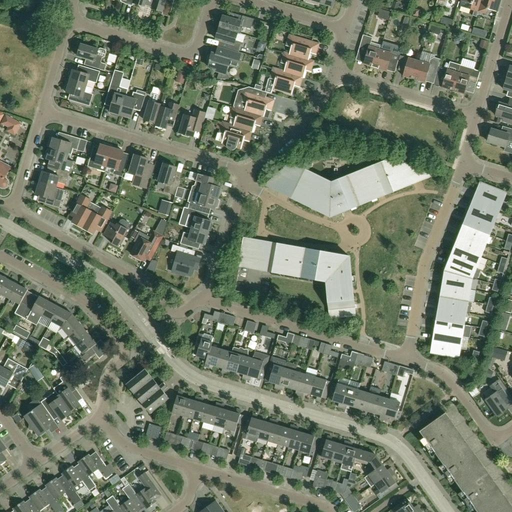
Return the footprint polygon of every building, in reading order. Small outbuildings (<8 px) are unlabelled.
[(172,8),(174,0),(153,0),(153,5),(152,4),(151,9),(163,12),(164,5),(172,8)] [(478,12),(481,0),(460,0),(461,1),(462,2),(460,7),(473,11),(472,16),(476,17),(477,12),(478,12)] [(498,12),(501,0),(481,0),(478,12),(485,14),(487,9),(498,12)] [(388,20),(390,12),(380,9),(378,17),(388,20)] [(234,14),(233,20),(222,17),(219,28),(239,34),(241,27),(251,29),(254,20),(238,15),(234,14)] [(439,34),(441,28),(431,25),(429,31),(439,34)] [(238,52),(241,43),(243,43),(245,36),(239,34),(219,28),(216,40),(228,43),(226,49),(238,52)] [(375,68),(380,50),(381,46),(371,43),(372,38),(363,35),(358,52),(367,54),(364,65),(375,68)] [(314,55),(318,45),(290,36),(286,47),(291,48),(289,55),(308,61),(310,54),(314,55)] [(487,48),(489,42),(481,40),(479,46),(487,48)] [(265,51),(267,43),(261,41),(259,43),(257,48),(258,50),(263,52),(265,51)] [(100,48),(98,50),(81,44),(80,45),(79,46),(77,50),(78,52),(77,56),(86,59),(84,65),(104,71),(106,64),(101,63),(101,62),(102,58),(105,57),(106,52),(105,50),(100,48)] [(386,71),(390,58),(398,61),(399,56),(380,50),(375,68),(386,71)] [(237,67),(240,55),(228,51),(226,58),(211,53),(211,55),(209,55),(208,55),(208,56),(207,66),(208,66),(207,67),(216,70),(215,71),(219,72),(217,79),(228,80),(229,77),(228,75),(226,74),(228,65),(237,67)] [(309,72),(312,62),(308,61),(289,55),(284,54),(281,64),(286,65),(283,72),(301,78),(303,79),(305,71),(309,72)] [(414,80),(419,61),(399,56),(398,61),(406,63),(402,76),(414,80)] [(437,72),(438,67),(440,60),(434,58),(429,60),(428,64),(419,61),(414,80),(425,83),(428,74),(436,76),(437,72)] [(258,69),(260,61),(254,60),(252,68),(258,69)] [(132,74),(134,67),(128,65),(126,72),(132,74)] [(476,84),(478,79),(480,72),(475,70),(460,65),(458,73),(453,91),(464,94),(465,91),(472,93),(475,84),(476,84)] [(458,73),(438,67),(437,72),(439,73),(438,77),(444,78),(441,88),(453,91),(458,73)] [(96,83),(99,72),(87,68),(86,74),(73,70),(73,71),(71,71),(69,73),(68,81),(86,86),(87,81),(96,83)] [(298,88),(301,78),(283,72),(273,69),(270,79),(275,80),(272,88),(292,94),(294,86),(298,88)] [(120,115),(125,97),(130,81),(121,79),(122,74),(114,71),(113,76),(111,84),(107,97),(113,99),(109,112),(111,113),(111,115),(118,117),(119,115),(120,115)] [(183,84),(187,73),(179,71),(176,82),(183,84)] [(107,74),(105,82),(111,84),(113,76),(107,74)] [(511,79),(506,78),(503,89),(511,92),(511,79)] [(93,95),(84,92),(86,86),(68,81),(65,88),(65,92),(66,92),(66,93),(79,97),(77,103),(89,106),(93,95)] [(131,119),(135,105),(141,107),(144,96),(133,92),(131,99),(125,97),(120,115),(131,119)] [(270,111),(273,101),(245,92),(242,103),(246,104),(244,111),(262,117),(263,117),(266,110),(270,111)] [(160,107),(161,105),(156,103),(158,95),(151,93),(150,95),(145,94),(144,96),(141,107),(147,108),(144,120),(155,124),(160,107)] [(166,129),(170,117),(175,119),(179,106),(169,103),(167,109),(160,107),(155,124),(154,126),(166,129)] [(503,118),(502,121),(511,123),(511,107),(499,103),(495,116),(503,118)] [(259,126),(262,117),(244,111),(234,108),(231,118),(235,119),(233,126),(233,127),(251,132),(252,133),(255,125),(259,126)] [(215,120),(216,110),(208,109),(207,119),(215,120)] [(202,126),(206,114),(194,110),(192,118),(185,116),(179,133),(192,137),(194,129),(201,131),(202,126)] [(7,132),(16,136),(22,124),(6,116),(2,124),(9,128),(7,132)] [(248,142),(251,132),(233,127),(233,126),(223,123),(223,124),(221,130),(220,134),(224,135),(222,142),(226,144),(226,145),(226,147),(227,148),(228,149),(229,150),(231,151),(232,151),(233,150),(235,149),(236,148),(236,147),(241,148),(243,141),(248,142)] [(511,140),(511,129),(506,128),(504,133),(491,130),(487,142),(505,147),(508,139),(511,140)] [(77,151),(80,139),(68,135),(66,142),(53,138),(50,139),(48,146),(50,148),(50,149),(68,154),(71,155),(73,149),(77,151)] [(106,167),(112,148),(110,148),(111,146),(103,144),(103,146),(100,145),(97,157),(91,155),(87,167),(97,170),(99,164),(106,167)] [(125,165),(120,164),(123,152),(112,148),(106,167),(114,169),(112,174),(122,177),(125,165)] [(66,160),(68,154),(50,149),(49,150),(47,150),(44,158),(46,159),(46,160),(50,161),(48,167),(57,170),(58,170),(69,173),(72,174),(76,163),(66,160)] [(146,189),(150,175),(144,173),(148,159),(135,155),(129,173),(136,175),(133,185),(146,189)] [(422,180),(432,176),(393,158),(331,183),(293,164),(291,163),(266,186),(279,192),(289,197),(325,214),(329,216),(330,217),(343,212),(351,209),(378,198),(384,195),(413,184),(422,180)] [(4,179),(10,168),(0,162),(0,186),(2,188),(4,188),(5,188),(6,187),(7,186),(7,185),(8,184),(8,183),(7,182),(6,181),(4,179)] [(178,187),(179,181),(173,179),(176,168),(163,164),(158,182),(166,184),(163,192),(175,196),(175,195),(177,187),(178,187)] [(57,182),(66,185),(69,173),(58,170),(57,170),(56,176),(43,172),(42,174),(40,173),(37,182),(40,182),(39,183),(55,188),(57,182)] [(218,199),(221,188),(212,185),(214,179),(198,174),(194,186),(193,186),(191,191),(192,191),(199,193),(218,199)] [(62,196),(54,194),(55,188),(39,183),(36,195),(49,199),(47,204),(59,208),(62,196)] [(498,213),(506,193),(480,183),(478,188),(474,198),(474,197),(472,201),(473,201),(472,202),(498,213)] [(116,193),(118,186),(110,184),(109,192),(116,193)] [(175,196),(182,198),(185,189),(178,187),(177,187),(175,196)] [(218,199),(199,193),(192,191),(189,201),(190,202),(188,209),(190,209),(200,212),(201,206),(215,210),(215,208),(217,208),(219,201),(218,200),(218,199)] [(72,222),(83,228),(95,205),(90,202),(91,201),(81,195),(80,195),(74,207),(70,214),(76,216),(72,222)] [(169,216),(172,204),(164,202),(161,214),(169,216)] [(498,213),(472,202),(470,209),(469,209),(468,212),(468,213),(494,224),(498,213)] [(101,208),(95,205),(83,228),(93,234),(97,228),(102,231),(105,224),(112,212),(102,207),(101,208)] [(213,224),(211,223),(211,222),(198,218),(200,212),(190,209),(187,221),(193,223),(192,229),(208,233),(208,231),(211,231),(213,224)] [(494,224),(468,213),(465,220),(463,223),(464,224),(464,225),(489,235),(494,224)] [(118,248),(128,230),(127,229),(129,225),(128,223),(123,220),(120,221),(118,224),(117,224),(116,225),(110,222),(103,235),(113,241),(111,244),(118,248)] [(485,246),(489,235),(464,225),(461,231),(460,231),(459,235),(459,236),(485,246)] [(209,236),(207,235),(208,233),(192,229),(190,234),(183,233),(180,244),(190,247),(192,241),(204,245),(205,243),(207,243),(209,236)] [(145,257),(150,260),(163,237),(154,232),(150,238),(139,232),(134,241),(137,243),(131,255),(143,261),(145,257)] [(485,246),(459,236),(456,242),(454,246),(455,246),(455,247),(481,257),(485,246)] [(97,247),(107,250),(110,240),(100,237),(97,247)] [(353,290),(350,257),(345,256),(335,254),(334,254),(327,253),(323,252),(313,250),(309,250),(299,248),(295,247),(285,245),(281,245),(269,243),(266,242),(261,270),(328,282),(329,288),(327,288),(330,318),(355,316),(354,308),(354,305),(353,294),(353,290)] [(200,260),(196,259),(185,255),(187,249),(173,245),(171,251),(177,253),(172,272),(185,276),(185,274),(191,276),(191,275),(190,275),(192,269),(197,271),(200,260)] [(481,257),(455,247),(452,253),(451,253),(450,257),(450,258),(476,268),(481,257)] [(472,279),(476,268),(450,258),(448,264),(447,264),(445,268),(446,268),(445,271),(472,279)] [(470,290),(472,279),(445,271),(443,280),(442,284),(443,284),(442,285),(470,290)] [(0,293),(10,299),(17,285),(7,279),(0,292),(0,293)] [(21,302),(28,290),(17,285),(10,299),(20,304),(15,313),(21,317),(27,305),(21,302)] [(468,302),(470,290),(442,285),(441,292),(440,296),(441,296),(440,297),(468,302)] [(42,317),(50,302),(39,296),(33,308),(27,305),(21,317),(27,320),(31,311),(42,317)] [(466,313),(468,302),(440,297),(439,304),(438,308),(439,308),(438,309),(466,313)] [(52,322),(60,308),(50,302),(42,317),(52,322)] [(62,327),(75,317),(72,315),(60,308),(52,322),(62,327)] [(464,325),(466,313),(438,309),(437,315),(436,319),(437,319),(436,321),(464,325)] [(69,336),(82,326),(75,317),(62,327),(69,336)] [(462,337),(464,325),(436,321),(435,327),(434,331),(435,331),(434,332),(462,337)] [(480,329),(486,331),(488,322),(483,321),(480,329)] [(505,331),(507,325),(500,323),(498,329),(505,331)] [(16,326),(13,331),(27,339),(30,334),(16,326)] [(76,345),(89,335),(82,326),(69,336),(76,345)] [(458,358),(462,337),(434,332),(433,339),(432,343),(433,343),(432,348),(431,353),(458,358)] [(211,347),(212,343),(210,342),(212,338),(211,336),(203,333),(201,335),(198,334),(195,346),(192,354),(192,355),(203,358),(202,362),(205,363),(206,363),(211,347)] [(291,347),(294,335),(288,333),(286,338),(278,335),(277,340),(285,343),(286,346),(291,347)] [(99,359),(105,354),(89,335),(76,345),(83,354),(80,356),(85,362),(95,354),(99,359)] [(48,346),(49,344),(50,341),(43,337),(41,342),(39,346),(46,350),(48,346)] [(27,342),(19,338),(16,345),(23,349),(27,342)] [(46,350),(52,354),(56,349),(54,347),(53,346),(49,344),(48,346),(46,350)] [(332,346),(326,344),(323,354),(337,358),(339,353),(330,351),(332,346)] [(216,366),(221,350),(211,347),(206,363),(205,363),(204,367),(209,369),(210,365),(216,366)] [(237,373),(244,349),(240,348),(240,350),(233,348),(232,353),(231,353),(225,374),(229,375),(231,371),(237,373)] [(503,361),(506,352),(493,348),(491,353),(490,357),(494,359),(503,361)] [(60,352),(59,351),(56,349),(52,354),(54,355),(58,360),(61,357),(63,356),(60,352)] [(246,380),(252,359),(248,357),(247,350),(244,349),(237,373),(243,375),(242,379),(246,380)] [(225,374),(231,353),(221,350),(216,366),(222,368),(221,372),(225,374)] [(477,360),(479,352),(474,351),(471,360),(477,360)] [(262,380),(264,371),(269,356),(254,352),(252,359),(246,380),(250,381),(251,377),(262,380)] [(355,363),(358,354),(352,352),(350,357),(342,354),(340,359),(355,363)] [(368,357),(358,354),(355,363),(365,366),(368,357)] [(66,361),(63,356),(61,357),(58,360),(61,365),(66,361)] [(278,389),(284,368),(287,361),(272,356),(265,381),(275,384),(274,388),(278,389)] [(494,359),(489,357),(486,368),(491,370),(494,359)] [(22,382),(28,370),(8,359),(3,368),(0,373),(0,384),(6,388),(12,376),(22,382)] [(39,371),(35,365),(28,369),(32,376),(39,371)] [(290,388),(295,372),(284,368),(278,389),(282,391),(283,386),(290,388)] [(160,386),(157,383),(145,369),(127,384),(140,401),(151,414),(167,401),(169,399),(163,391),(168,387),(164,383),(160,386)] [(299,396),(305,375),(295,372),(290,388),(296,390),(295,394),(299,396)] [(325,399),(328,390),(330,382),(320,379),(322,374),(318,373),(316,378),(311,395),(317,396),(316,400),(320,402),(321,398),(325,399)] [(71,393),(76,390),(71,382),(65,374),(60,378),(63,383),(55,389),(54,388),(54,389),(56,392),(59,396),(70,411),(79,404),(71,393)] [(311,395),(316,378),(305,375),(299,396),(303,397),(304,393),(311,395)] [(338,407),(342,408),(348,387),(350,380),(339,377),(337,384),(333,383),(328,400),(339,403),(338,407)] [(353,407),(358,390),(360,383),(350,380),(348,387),(342,408),(346,409),(347,405),(353,407)] [(510,396),(499,380),(490,386),(495,393),(485,401),(496,416),(507,409),(502,402),(510,396)] [(362,414),(368,393),(358,390),(353,407),(360,409),(358,413),(362,414)] [(70,411),(59,396),(56,392),(41,402),(48,412),(53,409),(61,420),(71,413),(70,411)] [(183,416),(188,399),(181,397),(183,393),(178,392),(172,413),(183,416)] [(374,413),(379,396),(368,393),(362,414),(366,416),(367,411),(374,413)] [(383,420),(389,400),(379,396),(374,413),(380,415),(379,419),(383,420)] [(193,419),(199,398),(195,397),(194,401),(188,399),(183,416),(193,419)] [(203,422),(208,405),(202,403),(203,399),(199,398),(193,419),(203,422)] [(399,421),(401,412),(398,411),(400,403),(389,400),(383,420),(387,422),(388,418),(399,421)] [(214,425),(220,404),(216,403),(215,407),(208,405),(203,422),(214,425)] [(224,428),(229,411),(223,410),(224,406),(220,404),(214,425),(224,428)] [(47,425),(53,421),(42,405),(24,417),(30,425),(29,429),(34,430),(38,436),(50,428),(47,425)] [(241,425),(244,416),(240,415),(241,411),(237,409),(235,413),(229,411),(224,428),(235,432),(237,423),(241,425)] [(17,424),(22,420),(18,413),(12,417),(17,424)] [(511,511),(511,505),(446,413),(420,432),(425,438),(477,511),(511,511)] [(257,438),(262,421),(256,419),(257,415),(253,414),(251,418),(248,417),(245,426),(242,434),(246,435),(257,438)] [(268,441),(274,420),(270,419),(269,423),(262,421),(257,438),(268,441)] [(278,444),(283,427),(277,426),(278,422),(274,420),(268,441),(278,444)] [(162,428),(149,424),(146,436),(158,440),(162,428)] [(288,447),(294,426),(290,425),(289,429),(283,427),(278,444),(288,447)] [(299,450),(304,434),(297,432),(298,428),(294,426),(288,447),(299,450)] [(185,448),(195,451),(198,441),(192,440),(194,433),(189,431),(187,438),(185,448)] [(311,431),(310,435),(304,434),(299,450),(309,454),(309,455),(313,456),(318,438),(314,437),(316,433),(311,431)] [(163,442),(174,445),(177,435),(166,432),(163,442)] [(185,448),(187,438),(177,435),(174,445),(185,448)] [(332,460),(337,443),(331,442),(332,438),(327,436),(326,440),(322,439),(320,448),(317,455),(321,456),(321,457),(332,460)] [(195,451),(205,454),(208,444),(198,441),(195,451)] [(342,463),(348,442),(344,441),(343,445),(337,443),(332,460),(342,463)] [(354,461),(358,450),(351,448),(352,444),(348,442),(342,463),(349,466),(349,469),(352,470),(353,466),(353,467),(355,461),(354,461)] [(245,452),(238,450),(236,457),(240,457),(238,464),(242,465),(245,455),(245,452)] [(383,465),(376,455),(358,450),(354,461),(355,461),(368,465),(373,471),(373,472),(383,465)] [(88,476),(89,476),(98,469),(106,480),(112,475),(101,459),(94,463),(88,455),(78,462),(84,471),(88,476)] [(371,487),(375,484),(392,471),(390,468),(387,470),(383,465),(373,472),(373,471),(368,475),(364,477),(371,487)] [(96,487),(89,476),(88,476),(84,471),(78,475),(72,466),(62,474),(68,482),(72,488),(82,481),(89,491),(96,487)] [(283,466),(280,476),(290,479),(293,470),(283,466)] [(390,492),(398,486),(391,477),(395,475),(392,471),(375,484),(381,493),(388,488),(390,492)] [(157,502),(151,494),(157,489),(145,473),(138,478),(146,488),(136,495),(140,501),(146,509),(157,502)] [(121,480),(117,475),(109,481),(112,486),(120,480),(121,480)] [(129,484),(124,477),(121,480),(120,480),(125,487),(129,484)] [(81,500),(72,488),(68,482),(62,486),(56,478),(45,486),(51,494),(52,494),(56,500),(56,499),(66,493),(74,505),(81,501),(81,500)] [(323,489),(334,492),(337,483),(326,479),(323,489)] [(341,495),(345,492),(349,480),(344,479),(343,484),(337,483),(334,492),(340,494),(341,495)] [(349,480),(345,492),(349,489),(356,484),(357,482),(349,479),(349,480)] [(139,511),(134,505),(140,501),(136,495),(129,484),(122,489),(130,499),(120,506),(123,511),(139,511)] [(349,489),(345,492),(341,495),(347,504),(355,498),(349,489)] [(60,511),(64,510),(56,499),(56,500),(52,494),(51,494),(46,498),(40,490),(29,497),(35,506),(35,505),(40,511),(49,504),(54,511),(60,511)] [(363,495),(356,499),(360,504),(366,499),(363,495)] [(123,511),(120,506),(113,496),(106,501),(109,505),(100,511),(123,511)] [(358,502),(355,498),(347,504),(350,508),(358,502)] [(415,511),(419,509),(417,505),(413,508),(407,499),(400,504),(390,511),(415,511)] [(40,511),(35,505),(35,506),(29,510),(23,501),(13,509),(15,511),(40,511)] [(74,505),(74,506),(77,510),(84,505),(81,501),(74,505)] [(222,511),(215,502),(200,511),(222,511)]
